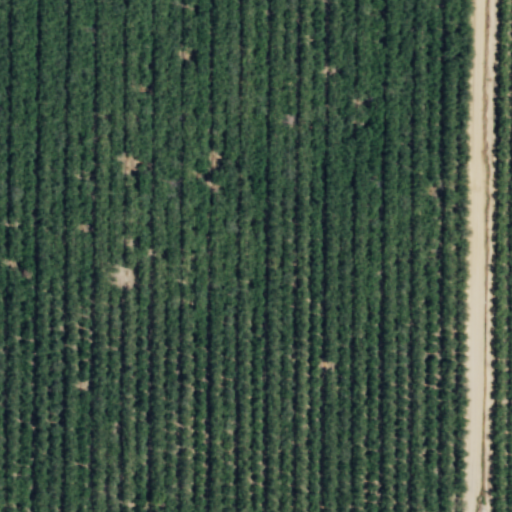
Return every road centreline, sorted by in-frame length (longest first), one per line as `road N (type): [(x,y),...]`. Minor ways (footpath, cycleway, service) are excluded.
road 1 (track): [(466,511),(474,0)]
road 2 (track): [(484,511),(491,0)]
